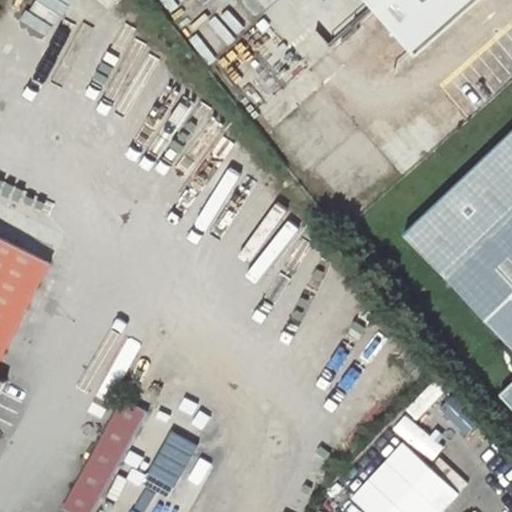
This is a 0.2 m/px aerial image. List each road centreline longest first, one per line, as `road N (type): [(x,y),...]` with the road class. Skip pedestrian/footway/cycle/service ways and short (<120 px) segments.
road 1 (unknown): [(0,454),(115,256),(94,205),(67,177),(0,146)]
road 2 (unknown): [(276,0),(330,73),(352,89),(380,93),(415,86),(511,8)]
